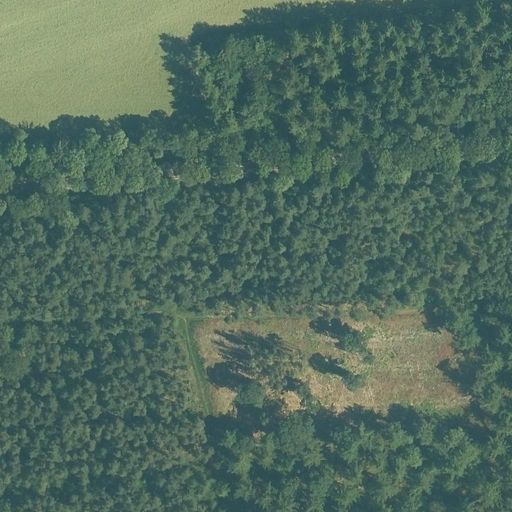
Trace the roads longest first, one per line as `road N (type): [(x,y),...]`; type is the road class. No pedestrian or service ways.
road 1 (tertiary): [(511,148),(0,190)]
road 2 (track): [(168,0),(213,126),(218,173)]
road 3 (track): [(345,511),(511,490)]
